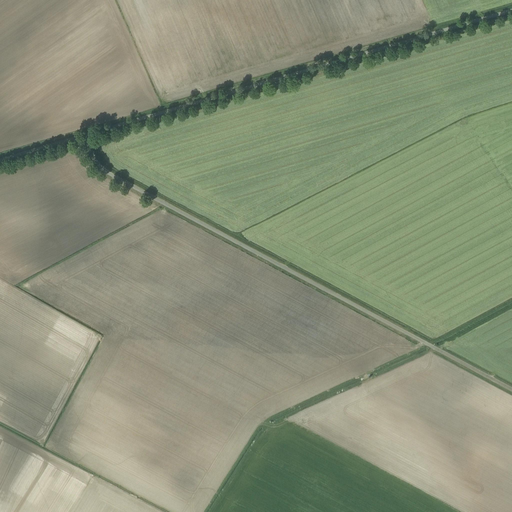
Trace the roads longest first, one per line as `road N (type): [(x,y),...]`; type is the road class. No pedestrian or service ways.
road 1 (unclassified): [(511,389),(106,170),(83,135)]
road 2 (unclassified): [(83,135),(511,8)]
road 3 (track): [(428,511),(263,423)]
